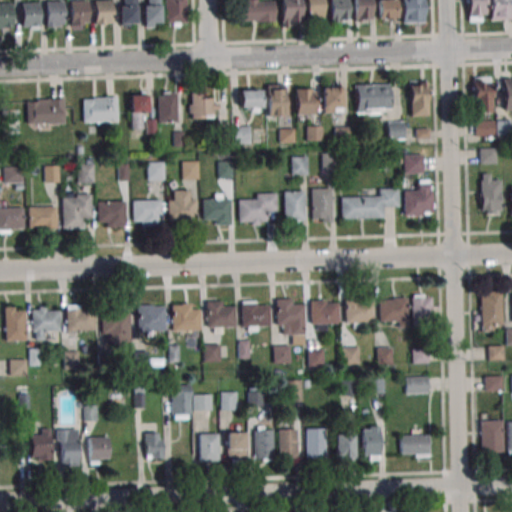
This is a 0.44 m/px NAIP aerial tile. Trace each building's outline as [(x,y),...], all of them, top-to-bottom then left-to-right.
[(93,1),(110,0),(111,25),(94,26),(93,1)] [(122,0),(135,0),(136,24),(118,25),(118,6),(122,6),(122,0)] [(146,0),(159,0),(160,24),(142,24),(141,6),(146,6),(146,0)] [(164,0),(185,0),(186,23),(164,23),(164,0)] [(273,0),(238,0),(238,21),(274,21),(273,0)] [(279,0),(280,25),(299,25),(299,0),(279,0)] [(322,0),(305,0),(305,21),(322,21),(322,0)] [(328,0),(329,22),(347,22),(346,0),(328,0)] [(370,20),(369,0),(352,0),(352,20),(370,20)] [(376,0),(376,20),(395,20),(394,0),(376,0)] [(399,0),(400,22),(421,22),(420,0),(399,0)] [(484,0),(466,0),(466,21),(484,21),(484,0)] [(509,0),(488,0),(488,20),(510,20),(509,0)] [(69,2),(86,1),(87,26),(69,26),(69,2)] [(44,2),(61,2),(62,26),(45,27),(44,2)] [(19,3),(37,3),(38,27),(20,28),(19,3)] [(0,4),(10,4),(11,28),(0,28),(0,4)] [(511,109),(511,75),(502,76),(502,110),(511,109)] [(472,112),(490,112),(490,76),(472,76),(472,112)] [(427,115),(427,81),(409,81),(409,115),(427,115)] [(283,115),(283,84),(265,84),(265,115),(283,115)] [(354,84),(354,111),(388,111),(388,84),(354,84)] [(340,112),(340,86),(321,86),(321,112),(340,112)] [(294,115),(313,115),(313,89),(294,89),(294,115)] [(238,90),(238,111),(260,111),(260,90),(238,90)] [(188,91),(188,118),(216,118),(216,99),(208,99),(208,91),(188,91)] [(157,122),(175,122),(175,92),(157,92),(157,122)] [(129,129),(145,129),(145,93),(129,93),(129,129)] [(82,121),(115,121),(115,97),(82,97),(82,121)] [(26,99),(26,123),(63,123),(63,99),(26,99)] [(386,120),(386,139),(403,139),(403,120),(386,120)] [(474,136),(493,136),(493,120),(474,120),(474,136)] [(496,135),(510,135),(510,120),(496,120),(496,135)] [(249,143),(249,126),(233,126),(233,143),(249,143)] [(305,140),(321,140),(321,126),(305,126),(305,140)] [(494,148),(478,148),(478,163),(494,163),(494,148)] [(402,155),(402,174),(422,174),(422,155),(402,155)] [(306,157),(290,157),(290,174),(306,174),(306,157)] [(146,161),(146,180),(162,180),(162,161),(146,161)] [(197,179),(197,161),(181,161),(181,179),(197,179)] [(217,178),(232,178),(231,161),(216,161),(217,178)] [(92,218),(91,163),(77,164),(78,194),(60,195),(61,229),(82,228),(81,218),(92,218)] [(58,182),(58,166),(43,166),(43,182),(58,182)] [(21,168),(5,168),(5,188),(21,188),(21,168)] [(499,176),(490,176),(490,174),(479,174),(479,212),(499,212),(499,176)] [(402,216),(431,216),(431,182),(413,182),(413,191),(402,191),(402,216)] [(309,190),(329,189),(330,222),(320,223),(320,219),(310,220),(309,190)] [(338,197),(339,220),(382,219),(381,208),(397,207),(397,189),(377,189),(377,196),(338,197)] [(281,192),(302,192),(302,220),(282,221),(281,192)] [(254,194),(274,193),(275,211),(265,211),(266,222),(236,223),(236,200),(254,199),(254,194)] [(200,200),(228,199),(229,225),(209,225),(209,220),(201,221),(200,200)] [(131,201),(158,200),(159,226),(140,226),(139,222),(131,222),(131,201)] [(166,201),(194,200),(194,226),(179,226),(179,221),(166,221),(166,201)] [(96,202),(124,202),(124,227),(105,228),(105,223),(97,223),(96,202)] [(27,229),(55,229),(55,206),(27,206),(27,229)] [(0,231),(22,232),(22,207),(0,207),(0,231)] [(480,292),(480,331),(500,331),(500,292),(480,292)] [(430,295),(410,295),(410,318),(430,318),(430,295)] [(343,297),(343,323),(372,323),(371,302),(359,302),(358,297),(343,297)] [(378,321),(406,321),(406,298),(378,298),(378,321)] [(274,299),(275,326),(280,326),(280,335),(303,335),(302,305),(290,305),(290,299),(274,299)] [(239,301),(240,327),(268,326),(268,306),(255,306),(255,300),(239,301)] [(205,302),(205,328),(233,327),(233,307),(220,307),(220,301),(205,302)] [(308,301),(309,325),(337,324),(337,303),(324,304),(324,301),(308,301)] [(64,306),(65,332),(93,331),(93,311),(80,311),(80,305),(64,306)] [(136,305),(136,332),(165,331),(164,307),(151,307),(151,305),(136,305)] [(170,306),(171,332),(199,331),(198,310),(186,311),(186,305),(170,306)] [(24,341),(24,307),(4,307),(4,341),(24,341)] [(31,339),(44,339),(44,331),(59,331),(59,307),(31,307),(31,339)] [(100,308),(101,334),(129,333),(128,313),(116,313),(116,307),(100,308)] [(219,344),(203,344),(203,362),(219,362),(219,344)] [(288,363),(288,345),(271,345),(271,363),(288,363)] [(357,365),(357,346),(340,346),(340,365),(357,365)] [(502,361),(502,346),(486,346),(486,361),(502,361)] [(389,364),(389,348),(376,348),(376,364),(389,364)] [(306,349),(306,367),(321,367),(321,349),(306,349)] [(77,352),(63,352),(63,368),(77,368),(77,352)] [(25,375),(25,359),(8,359),(8,375),(25,375)] [(404,393),(426,393),(426,376),(404,376),(404,393)] [(483,390),(501,390),(501,376),(483,376),(483,390)] [(300,380),(282,380),(282,403),(300,403),(300,380)] [(340,394),(353,394),(353,381),(340,381),(340,394)] [(191,385),(170,385),(170,418),(191,418),(191,385)] [(261,390),(247,390),(247,405),(261,405),(261,390)] [(219,410),(236,410),(236,391),(219,391),(219,410)] [(211,394),(194,394),(194,410),(211,410),(211,394)] [(96,420),(96,406),(82,406),(82,420),(96,420)] [(502,453),(502,419),(479,419),(479,453),(502,453)] [(378,426),(361,426),(361,460),(378,460),(378,426)] [(50,428),(39,428),(39,431),(29,431),(29,460),(50,460),(50,428)] [(272,459),(272,428),(253,428),(253,459),(272,459)] [(323,459),(323,428),(305,428),(305,459),(323,459)] [(77,465),(77,429),(56,429),(56,465),(77,465)] [(296,458),(296,429),(277,429),(277,458),(296,458)] [(244,432),(225,432),(225,460),(244,460),(244,432)] [(144,433),(144,459),(162,459),(162,433),(144,433)] [(351,433),(334,433),(333,458),(351,458),(351,433)] [(217,434),(198,434),(198,461),(217,461),(217,434)] [(428,457),(428,435),(400,435),(400,457),(428,457)] [(82,436),(82,462),(108,462),(108,436),(82,436)]
